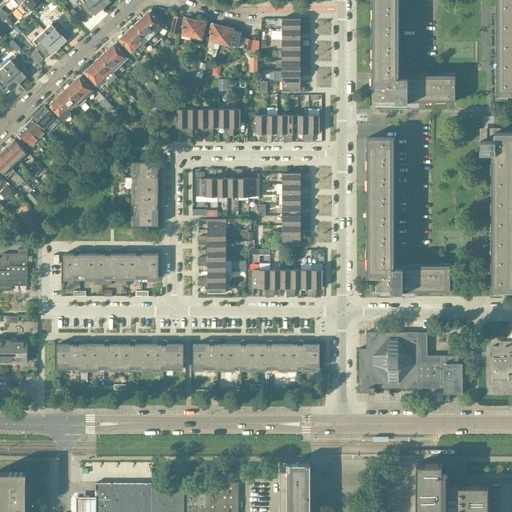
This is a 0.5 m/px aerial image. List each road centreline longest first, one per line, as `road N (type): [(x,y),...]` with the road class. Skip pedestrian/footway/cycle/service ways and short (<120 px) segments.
road 1 (residential): [(173,312),(175,155),(341,154)]
road 2 (tertiary): [(63,425),(341,425)]
road 3 (residential): [(0,130),(138,0)]
road 4 (tertiary): [(341,425),(511,424)]
road 5 (residential): [(341,312),(511,312)]
road 6 (residential): [(173,312),(341,312)]
road 7 (residential): [(341,312),(341,154)]
road 8 (residential): [(341,154),(341,0)]
road 9 (residential): [(45,307),(173,312)]
